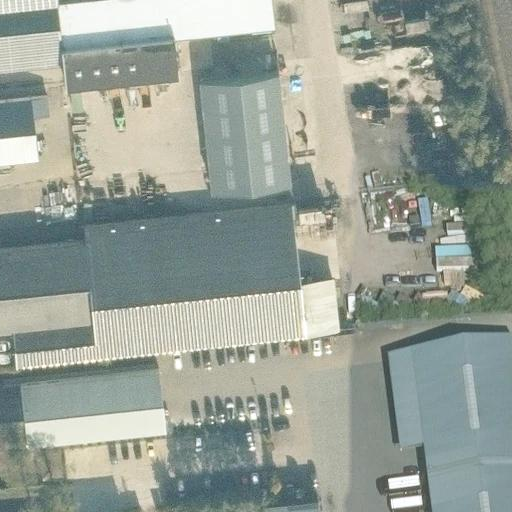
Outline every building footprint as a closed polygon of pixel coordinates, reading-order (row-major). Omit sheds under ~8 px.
[(177,71),(173,33),(273,22),(270,0),(0,0),(0,67),(62,61),(64,82),(177,71)] [(210,189),(288,181),(276,70),(199,78),(210,189)] [(0,98),(0,159),(36,155),(34,138),(31,114),(47,112),(45,94),(0,98)] [(16,361),(304,331),(290,202),(83,224),(84,239),(0,247),(0,328),(12,327),(16,361)] [(511,344),(412,358),(428,486),(511,475),(511,344)] [(0,444),(26,442),(26,443),(164,428),(157,366),(19,381),(19,382),(0,384),(0,444)] [(511,511),(511,475),(428,486),(431,511),(511,511)] [(177,509),(176,511),(318,511),(317,496),(177,509)]
